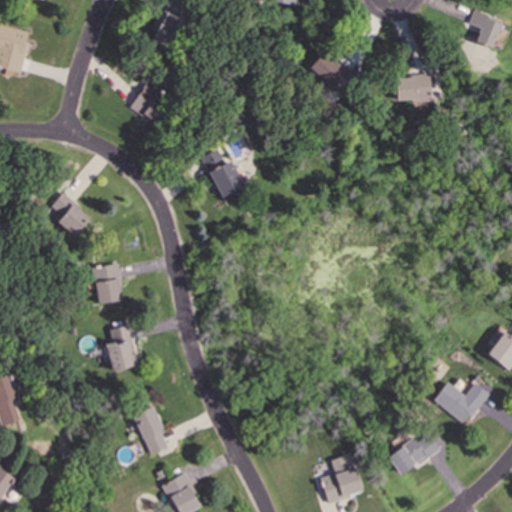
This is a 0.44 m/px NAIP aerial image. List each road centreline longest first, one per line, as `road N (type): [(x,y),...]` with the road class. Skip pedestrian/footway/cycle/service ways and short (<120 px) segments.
road 1 (residential): [(271,511),(194,359),(150,204),(122,172),(61,142)]
road 2 (residential): [(103,0),(61,142)]
